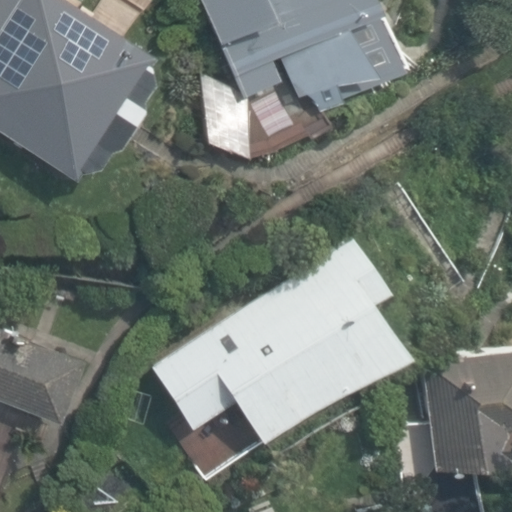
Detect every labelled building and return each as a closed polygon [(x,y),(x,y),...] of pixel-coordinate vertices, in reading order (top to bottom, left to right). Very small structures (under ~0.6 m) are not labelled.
[(162,63),(64,0),(0,0),(0,123),(86,179),(162,63)] [(384,0),(204,0),(246,89),(295,66),(316,111),(415,66),(384,0)] [(390,287),(355,231),(151,360),(194,427),(238,399),(263,438),(406,348),(374,298),(390,287)] [(0,399),(57,422),(85,351),(0,318),(0,399)] [(511,340),(416,353),(432,478),(511,467),(511,340)]
